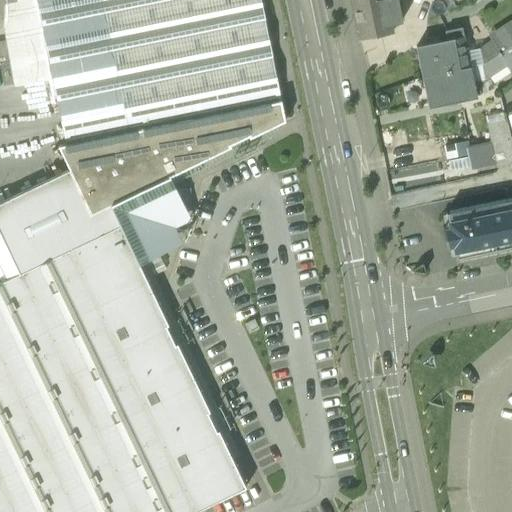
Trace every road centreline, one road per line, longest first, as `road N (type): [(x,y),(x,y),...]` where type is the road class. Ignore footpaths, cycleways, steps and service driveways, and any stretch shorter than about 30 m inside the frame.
road 1 (primary): [(370,314),(304,0)]
road 2 (primary): [(404,511),(370,314)]
road 3 (unclassified): [(370,314),(511,287)]
